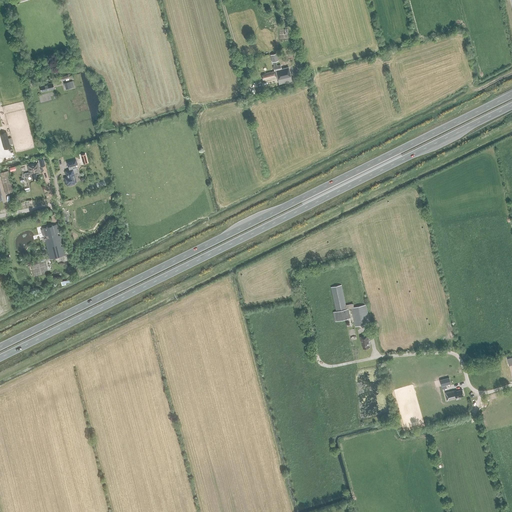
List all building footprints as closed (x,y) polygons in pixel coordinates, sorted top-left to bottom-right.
[(263,75),(261,75),(263,80),(264,79),(265,80),(271,79),(270,78),(272,78),(276,78),(276,76),(277,76),(278,80),(291,77),(288,67),(281,69),(280,65),(277,66),(276,61),(278,61),(276,54),(270,55),(272,62),(273,62),(274,66),(273,67),(274,71),(272,72),(270,73),(270,72),(265,74),(264,74),(263,74),(263,75)] [(52,83),(43,85),(43,86),(39,87),(41,91),(44,90),(44,91),(54,89),(52,83)] [(10,148),(6,132),(0,133),(0,134),(4,149),(10,148)] [(28,177),(29,176),(31,175),(32,180),(37,179),(35,174),(39,173),(38,167),(45,166),(43,159),(39,160),(38,161),(39,165),(38,165),(37,164),(28,166),(29,173),(24,174),(25,177),(26,177),(28,177)] [(75,160),(67,162),(68,167),(69,170),(65,171),(66,175),(67,175),(67,177),(64,178),(66,185),(69,184),(70,184),(71,184),(72,184),(73,184),(73,183),(76,182),(74,174),(77,173),(75,165),(77,165),(75,160)] [(13,192),(8,171),(0,173),(5,194),(13,192)] [(45,240),(50,260),(65,256),(63,247),(61,248),(60,245),(62,244),(60,236),(58,237),(57,233),(59,233),(57,225),(42,229),(41,230),(42,235),(43,235),(44,236),(48,235),(49,239),(45,240)] [(45,262),(33,265),(34,269),(36,269),(36,268),(39,267),(39,269),(41,269),(42,272),(47,270),(45,262)] [(341,285),(331,287),(336,311),(333,312),(335,321),(350,318),(348,309),(351,308),(355,326),(370,323),(367,310),(366,310),(365,305),(354,307),(353,304),(351,304),(346,305),(341,285)] [(360,337),(361,343),(362,343),(363,349),(370,347),(369,341),(368,336),(360,337)] [(451,384),(449,378),(440,380),(442,386),(451,384)] [(456,391),(456,390),(445,393),(447,400),(456,398),(464,395),(462,390),(456,391)]
